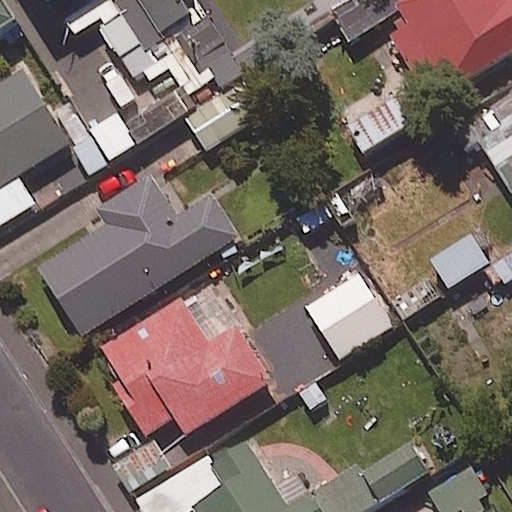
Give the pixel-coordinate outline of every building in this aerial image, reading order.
[(0,0),(0,39),(21,26),(3,0),(0,0)] [(247,80),(195,0),(34,0),(45,15),(51,10),(77,41),(102,25),(137,81),(144,77),(150,87),(169,75),(188,104),(215,87),(222,97),(247,80)] [(452,94),(511,57),(511,0),(415,0),(404,6),(400,0),(370,0),(333,23),(349,48),(393,21),(402,36),(393,42),(421,87),(440,76),(452,94)] [(73,150),(25,74),(0,89),(0,195),(22,182),(73,150)] [(262,119),(240,85),(186,119),(208,153),(262,119)] [(419,128),(403,100),(349,132),(365,160),(419,128)] [(511,100),(456,134),(469,154),(481,146),(511,197),(511,100)] [(181,220),(153,177),(95,214),(105,229),(39,272),(84,340),(241,239),(215,198),(181,220)] [(22,182),(0,195),(0,233),(39,209),(22,182)] [(313,238),(342,220),(352,236),(363,229),(353,213),(340,192),(300,217),(313,238)] [(451,294),(493,267),(474,239),(432,265),(451,294)] [(511,279),(511,258),(487,274),(496,289),(511,279)] [(307,312),(341,365),(394,331),(352,264),(318,285),(327,299),(307,312)] [(442,304),(425,280),(394,302),(412,326),(442,304)] [(187,308),(182,301),(103,353),(124,386),(116,391),(149,441),(175,424),(187,441),(272,385),(211,292),(187,308)] [(174,472),(155,443),(113,470),(132,499),(174,472)] [(295,511),(285,511),(249,453),(219,472),(214,463),(141,508),(143,511),(372,511),(429,476),(413,451),(365,481),(359,472),(295,511)] [(487,511),(496,506),(472,469),(431,495),(441,511),(463,511),(464,511),(463,511),(487,511)]
